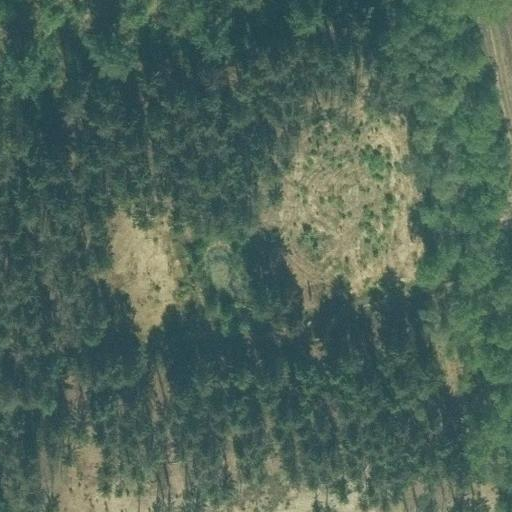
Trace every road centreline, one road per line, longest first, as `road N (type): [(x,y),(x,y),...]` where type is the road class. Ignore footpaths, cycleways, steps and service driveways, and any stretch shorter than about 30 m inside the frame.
road 1 (track): [(511,263),(0,392)]
road 2 (track): [(478,0),(511,153)]
